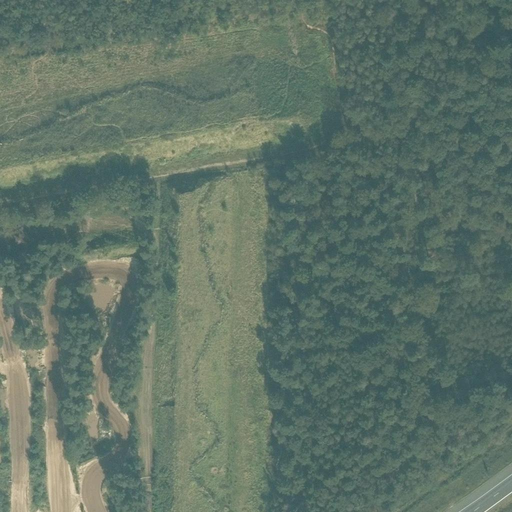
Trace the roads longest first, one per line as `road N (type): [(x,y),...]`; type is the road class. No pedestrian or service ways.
road 1 (track): [(511,110),(0,203)]
road 2 (track): [(301,0),(316,146)]
